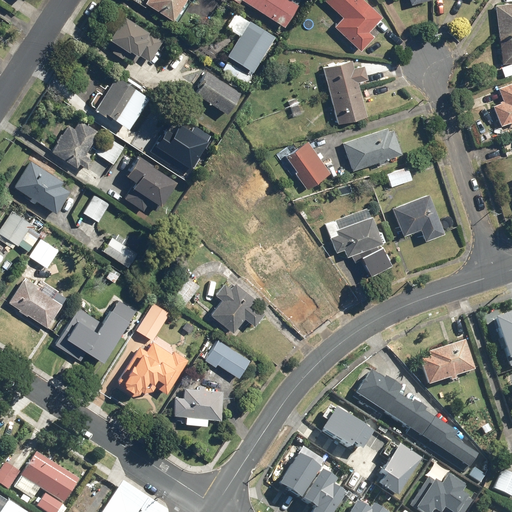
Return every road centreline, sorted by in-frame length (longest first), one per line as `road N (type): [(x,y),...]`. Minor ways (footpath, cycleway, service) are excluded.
road 1 (residential): [(496,274),(418,299),(348,337),(300,382),(215,506)]
road 2 (residential): [(215,506),(0,366)]
road 3 (residential): [(496,274),(428,64)]
